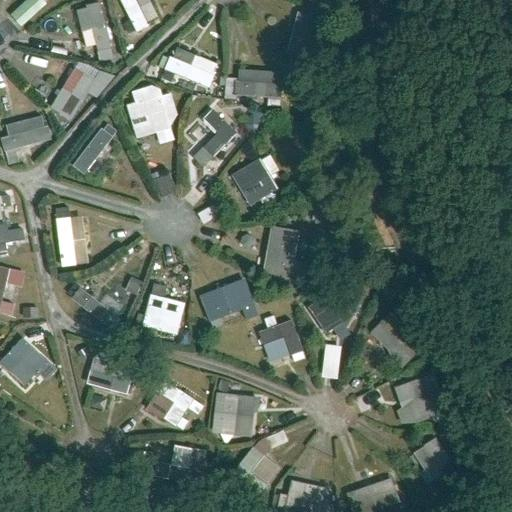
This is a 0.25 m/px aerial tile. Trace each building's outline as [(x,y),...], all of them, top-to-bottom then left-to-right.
[(44,0),(27,0),(13,13),(26,27),(49,5),(44,0)] [(117,53),(102,0),(99,0),(72,7),(87,61),(117,53)] [(153,0),(122,0),(141,33),(165,20),(153,0)] [(293,11),(285,46),(315,52),(323,17),(293,11)] [(220,67),(177,45),(165,69),(208,91),(220,67)] [(78,120),(100,78),(76,66),(54,108),(78,120)] [(288,101),(286,66),(240,69),(242,103),(288,101)] [(174,93),(167,95),(172,117),(180,115),(174,93)] [(163,94),(129,105),(139,139),(160,133),(164,145),(178,141),(163,94)] [(238,134),(213,109),(196,126),(209,139),(204,144),(216,156),(238,134)] [(57,138),(49,112),(0,126),(11,163),(25,160),(21,148),(57,138)] [(118,135),(104,124),(75,161),(89,171),(118,135)] [(280,187),(261,159),(229,180),(247,209),(280,187)] [(173,173),(155,179),(162,200),(180,193),(173,173)] [(210,191),(202,183),(185,203),(193,210),(210,191)] [(0,243),(9,242),(3,193),(0,193),(0,243)] [(88,215),(60,218),(65,264),(93,261),(88,215)] [(296,284),(301,229),(270,226),(265,274),(277,275),(277,282),(296,284)] [(0,309),(1,310),(13,271),(0,267),(0,309)] [(86,271),(69,291),(109,326),(126,307),(86,271)] [(261,317),(246,278),(204,295),(214,321),(247,308),(251,320),(261,317)] [(180,335),(187,300),(166,296),(168,284),(154,282),(145,328),(180,335)] [(340,285),(309,307),(326,332),(358,310),(340,285)] [(424,346),(391,314),(372,334),(405,366),(424,346)] [(277,315),(251,325),(271,373),(309,358),(292,317),(280,322),(277,315)] [(0,363),(26,387),(51,361),(25,337),(0,362),(0,363)] [(343,382),(344,346),(326,346),(325,381),(343,382)] [(96,357),(91,385),(136,393),(141,366),(96,357)] [(448,410),(434,374),(402,386),(416,422),(448,410)] [(197,399),(168,381),(150,408),(179,427),(197,399)] [(256,397),(226,395),(223,437),(254,438),(256,397)] [(206,472),(210,447),(175,443),(172,468),(206,472)] [(455,466),(441,444),(414,461),(428,482),(455,466)] [(286,473),(253,448),(231,476),(264,502),(286,473)] [(378,511),(402,502),(390,475),(352,492),(360,511),(378,511)] [(296,479),(288,511),(323,511),(329,487),(296,479)]
